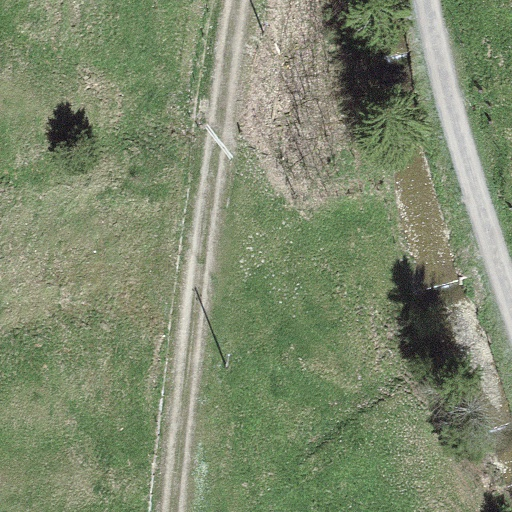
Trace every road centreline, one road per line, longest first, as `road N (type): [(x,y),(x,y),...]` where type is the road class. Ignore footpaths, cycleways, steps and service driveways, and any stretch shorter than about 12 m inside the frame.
road 1 (track): [(237,0),(190,511)]
road 2 (track): [(413,0),(511,330)]
